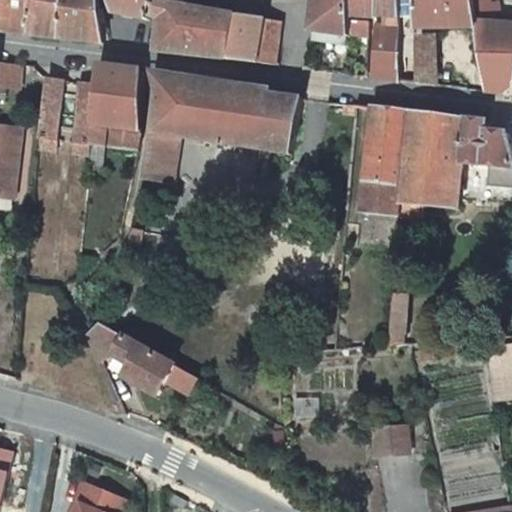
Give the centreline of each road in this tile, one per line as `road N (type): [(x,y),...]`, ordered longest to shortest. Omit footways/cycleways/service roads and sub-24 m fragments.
road 1 (residential): [(0,45),(511,109)]
road 2 (residential): [(280,511),(173,460),(0,402)]
